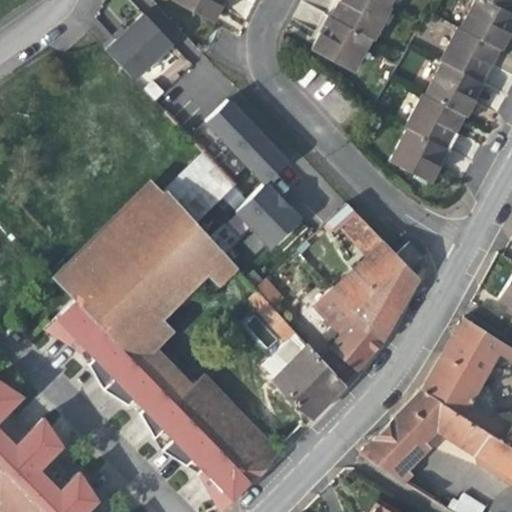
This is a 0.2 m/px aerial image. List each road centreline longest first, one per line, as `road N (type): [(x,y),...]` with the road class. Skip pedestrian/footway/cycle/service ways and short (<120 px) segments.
road 1 (residential): [(274,0),(261,21),(260,63),(292,108),(386,200),(463,252)]
road 2 (residential): [(171,511),(1,337)]
road 3 (residential): [(326,444),(407,354),(463,252)]
road 4 (residential): [(326,444),(433,511)]
